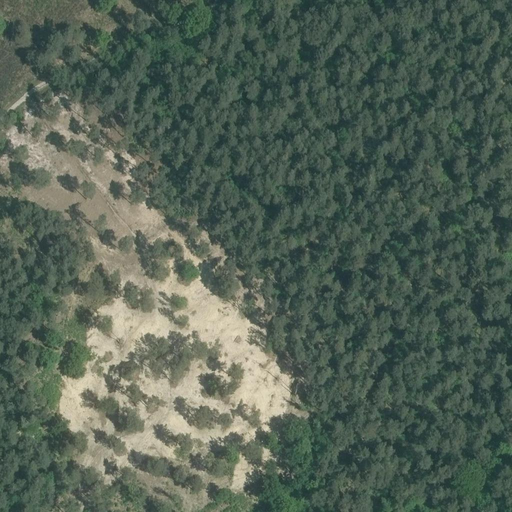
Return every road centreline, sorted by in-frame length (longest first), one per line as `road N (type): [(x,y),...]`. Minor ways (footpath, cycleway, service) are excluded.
road 1 (track): [(232,2),(396,266),(431,267),(493,231),(511,239)]
road 2 (track): [(232,2),(32,94)]
